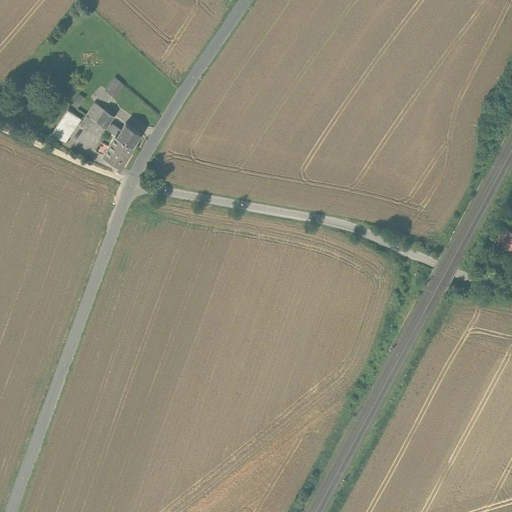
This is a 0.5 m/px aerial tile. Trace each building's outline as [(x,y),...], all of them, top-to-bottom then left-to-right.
[(115,78),(105,89),(114,97),(124,86),(115,78)] [(80,93),(72,106),(77,109),(85,97),(80,93)] [(113,115),(95,103),(86,116),(105,128),(115,135),(117,136),(121,130),(112,124),(112,125),(108,123),(113,115)] [(67,110),(51,135),(65,142),(80,119),(67,110)] [(105,128),(86,116),(80,126),(99,138),(105,128)] [(141,133),(126,123),(121,130),(117,136),(133,147),(141,133)] [(117,136),(115,135),(107,148),(101,145),(97,152),(120,167),(133,147),(117,136)] [(511,231),(503,226),(495,240),(511,250),(511,231)]
